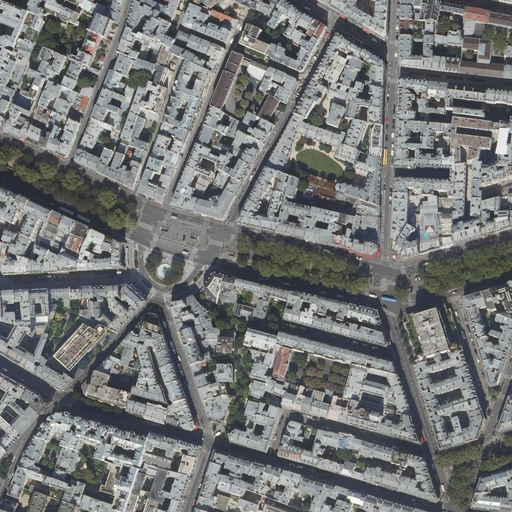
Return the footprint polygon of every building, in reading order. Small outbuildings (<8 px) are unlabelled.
[(13,39),(8,37),(0,40),(0,41),(0,47),(4,50),(13,54),(17,41),(25,25),(30,13),(0,0),(0,23),(16,31),(13,39)] [(32,0),(30,7),(31,9),(30,13),(35,16),(38,17),(45,20),(45,18),(46,16),(47,16),(44,15),(45,11),(39,8),(42,3),(43,3),(43,1),(48,4),(49,0),(32,0)] [(72,20),(75,14),(58,6),(57,3),(56,2),(56,0),(49,0),(48,4),(46,9),(72,20)] [(78,4),(79,4),(79,6),(83,8),(97,15),(113,22),(118,24),(121,14),(123,7),(114,3),(106,0),(77,0),(77,1),(77,2),(79,3),(78,4)] [(134,0),(134,2),(142,5),(144,6),(145,4),(147,4),(146,7),(153,10),(154,8),(158,9),(157,12),(164,15),(167,8),(148,0),(162,0),(169,3),(167,6),(170,7),(173,0),(134,0)] [(186,0),(173,0),(170,7),(177,10),(181,0),(187,2),(188,0),(186,0)] [(196,0),(195,2),(196,2),(197,4),(201,6),(203,1),(203,2),(208,8),(209,9),(209,8),(212,8),(213,9),(213,8),(219,3),(222,7),(223,7),(225,9),(228,9),(228,8),(229,6),(229,7),(230,6),(236,1),(237,0),(236,0),(196,0)] [(279,6),(272,3),(271,6),(262,3),(263,0),(237,0),(236,2),(275,18),(278,13),(279,10),(277,9),(279,6)] [(291,4),(286,0),(282,7),(280,9),(282,11),(282,12),(280,14),(278,13),(275,18),(269,27),(276,30),(282,19),(283,19),(284,19),(284,18),(286,19),(286,17),(289,19),(296,7),(291,4)] [(318,0),(323,3),(331,8),(333,0),(318,0)] [(349,0),(333,0),(331,8),(339,13),(346,17),(349,0)] [(349,0),(346,17),(355,22),(364,28),(370,18),(370,17),(358,10),(360,8),(357,7),(357,0),(349,0)] [(369,0),(376,2),(377,3),(377,7),(376,8),(375,8),(375,9),(389,9),(389,3),(389,0),(369,0)] [(401,0),(402,4),(401,8),(422,8),(423,0),(401,0)] [(424,9),(422,9),(420,21),(425,21),(435,21),(434,34),(434,36),(449,38),(448,52),(456,53),(462,54),(463,50),(463,41),(461,40),(461,38),(437,34),(439,22),(439,21),(439,20),(440,20),(440,19),(439,19),(440,16),(442,16),(443,11),(460,15),(458,26),(461,27),(460,29),(463,30),(467,8),(447,4),(446,4),(444,3),(442,3),(429,1),(427,12),(423,11),(424,9)] [(142,5),(134,2),(130,17),(126,28),(135,32),(143,14),(153,19),(151,22),(150,22),(145,32),(147,33),(145,36),(146,37),(156,41),(158,37),(154,35),(158,26),(162,28),(164,22),(162,20),(164,15),(157,12),(153,10),(146,7),(145,9),(141,7),(142,5)] [(83,8),(79,6),(75,14),(72,20),(71,23),(76,25),(83,8)] [(170,7),(167,6),(167,8),(164,15),(174,19),(177,10),(170,7)] [(200,9),(199,8),(192,6),(188,16),(184,25),(184,27),(194,31),(196,25),(197,23),(198,22),(194,21),(195,18),(197,18),(198,18),(199,18),(201,14),(202,11),(203,10),(200,9)] [(198,22),(197,23),(200,24),(199,26),(196,25),(194,31),(228,44),(230,39),(237,20),(214,11),(213,13),(208,11),(209,9),(204,7),(203,10),(202,11),(205,12),(204,15),(201,14),(199,18),(198,22)] [(292,25),(285,35),(291,40),(291,39),(297,30),(299,26),(297,24),(298,22),(299,22),(301,23),(306,15),(301,11),(296,7),(289,19),(291,20),(290,22),(291,23),(291,24),(291,25),(292,25)] [(420,21),(422,9),(422,8),(401,8),(401,14),(401,20),(420,21)] [(469,8),(467,8),(463,30),(461,38),(461,40),(463,41),(463,50),(479,51),(478,63),(461,61),(460,74),(498,78),(504,79),(506,64),(506,61),(508,47),(509,47),(509,44),(506,43),(503,63),(493,62),(493,61),(491,61),(493,41),(472,39),(475,25),(478,26),(479,23),(511,29),(511,16),(473,9),(471,9),(469,8)] [(389,22),(389,9),(375,9),(375,10),(376,10),(377,10),(376,21),(375,21),(371,19),(372,17),(370,17),(370,18),(364,28),(374,34),(385,41),(388,39),(389,22)] [(30,13),(25,25),(30,27),(35,16),(30,13)] [(106,39),(113,22),(97,15),(91,32),(106,39)] [(311,17),(306,15),(301,23),(299,26),(310,32),(316,21),(311,17)] [(45,21),(45,20),(38,17),(33,29),(41,32),(44,27),(46,23),(45,23),(45,22),(45,21)] [(435,21),(425,21),(420,21),(401,20),(401,28),(401,37),(432,38),(432,34),(434,34),(435,21)] [(321,23),(316,21),(310,32),(308,35),(311,37),(309,41),(308,41),(307,42),(305,41),(303,45),(302,45),(305,47),(303,49),(313,55),(315,50),(327,28),(321,23)] [(176,27),(164,22),(162,28),(159,35),(160,36),(159,37),(159,38),(158,39),(158,41),(159,42),(160,42),(161,43),(162,42),(162,41),(163,42),(162,44),(164,45),(172,49),(176,41),(168,37),(169,36),(167,35),(171,28),(175,30),(176,27)] [(30,27),(25,25),(17,41),(13,54),(12,55),(11,58),(10,61),(17,64),(18,64),(25,67),(27,63),(29,59),(30,59),(32,54),(36,44),(37,41),(40,33),(41,33),(41,32),(33,29),(30,27)] [(255,28),(251,27),(248,25),(240,45),(267,56),(269,52),(277,38),(266,31),(265,32),(255,28)] [(135,32),(126,28),(125,32),(126,33),(125,36),(124,35),(122,41),(134,45),(136,42),(137,42),(137,40),(139,41),(138,43),(140,44),(141,42),(144,43),(146,37),(145,36),(140,34),(139,36),(137,35),(138,34),(136,34),(136,35),(134,34),(135,32)] [(299,32),(297,30),(291,39),(303,45),(305,41),(307,37),(304,35),(305,34),(300,31),(299,32)] [(180,31),(176,41),(172,49),(171,53),(173,54),(181,58),(182,56),(185,57),(187,56),(188,52),(175,47),(176,45),(177,45),(179,39),(191,44),(193,37),(188,35),(180,31)] [(106,39),(91,32),(83,51),(79,49),(78,52),(81,53),(94,58),(101,39),(103,40),(103,41),(104,43),(110,46),(112,42),(106,39)] [(342,48),(347,39),(342,37),(338,34),(332,45),(328,52),(338,56),(340,52),(338,51),(339,51),(339,50),(340,48),(340,47),(342,48)] [(434,36),(434,37),(434,38),(434,42),(446,44),(445,49),(447,50),(446,53),(445,59),(434,58),(433,71),(443,72),(447,73),(448,56),(448,52),(449,38),(434,36)] [(144,43),(140,54),(138,61),(137,63),(136,65),(134,70),(153,76),(155,71),(157,66),(164,45),(162,44),(156,41),(146,37),(144,43)] [(199,39),(193,37),(191,44),(189,48),(199,52),(197,56),(198,56),(199,55),(204,41),(199,39)] [(433,38),(432,38),(401,37),(400,51),(400,64),(403,68),(412,69),(433,71),(434,58),(434,53),(431,52),(431,49),(432,49),(433,49),(433,48),(433,47),(432,47),(431,47),(431,46),(434,46),(434,42),(434,38),(433,38)] [(353,43),(347,39),(342,48),(340,52),(338,56),(335,62),(332,67),(329,72),(326,77),(325,80),(333,84),(336,85),(348,62),(341,58),(344,53),(347,55),(348,53),(353,56),(351,59),(361,62),(361,60),(360,60),(366,51),(353,43)] [(134,45),(122,41),(120,46),(121,46),(119,49),(117,53),(125,56),(127,53),(127,54),(128,54),(128,56),(129,56),(130,55),(132,56),(131,58),(134,59),(138,61),(140,54),(132,51),(134,45)] [(209,43),(204,41),(199,55),(200,56),(202,53),(209,56),(214,45),(209,43)] [(171,53),(172,49),(164,45),(157,66),(167,70),(173,54),(171,53)] [(214,45),(209,56),(208,60),(209,61),(210,61),(219,65),(222,57),(225,50),(214,45)] [(270,61),(289,68),(293,61),(289,60),(287,55),(288,52),(284,50),(284,49),(284,48),(283,47),(282,47),(281,49),(281,50),(276,49),(270,61)] [(53,55),(56,57),(57,54),(45,48),(39,60),(52,66),(53,63),(50,61),(51,60),(52,59),(53,59),(53,58),(52,57),(53,55)] [(271,52),(269,52),(267,56),(265,60),(267,61),(270,62),(270,61),(276,49),(274,48),(271,52)] [(309,63),(313,55),(303,49),(301,54),(302,57),(298,63),(293,61),(289,68),(294,70),(301,73),(304,72),(309,63)] [(12,55),(13,54),(4,50),(1,57),(0,57),(0,73),(3,75),(5,73),(2,71),(3,69),(6,70),(8,65),(5,64),(6,62),(9,63),(10,61),(11,58),(8,57),(9,54),(12,55)] [(376,57),(366,51),(360,60),(361,60),(361,62),(363,63),(369,65),(386,71),(386,67),(383,61),(376,57)] [(187,56),(185,57),(183,59),(186,60),(194,65),(198,58),(188,52),(187,56)] [(338,56),(328,52),(324,60),(320,67),(329,72),(332,67),(331,66),(330,67),(329,66),(330,64),(331,64),(332,63),(332,62),(332,61),(333,60),(334,60),(334,61),(335,62),(338,56)] [(90,67),(94,58),(81,53),(79,57),(77,58),(73,56),(72,57),(71,60),(73,60),(78,63),(79,59),(81,60),(80,63),(90,67)] [(125,56),(117,53),(115,58),(116,58),(120,59),(116,69),(112,67),(113,67),(112,67),(110,71),(123,76),(125,77),(131,80),(132,77),(128,75),(133,64),(136,65),(137,63),(134,62),(134,59),(131,58),(125,56)] [(461,61),(462,54),(456,53),(456,60),(451,60),(452,57),(448,56),(447,73),(454,73),(460,74),(461,61)] [(57,54),(56,57),(55,58),(58,59),(54,68),(51,67),(50,71),(57,74),(60,75),(67,58),(57,54)] [(222,83),(212,107),(223,113),(242,64),(244,58),(234,54),(222,83)] [(52,66),(39,60),(36,58),(34,64),(31,70),(43,76),(47,78),(50,71),(51,67),(52,66)] [(198,58),(194,65),(204,69),(205,67),(207,62),(204,61),(203,61),(202,61),(202,62),(200,61),(200,60),(200,59),(198,58)] [(249,60),(244,58),(242,64),(249,67),(251,63),(248,61),(249,60)] [(363,63),(361,62),(351,59),(349,58),(348,60),(351,62),(349,68),(347,67),(339,86),(350,89),(351,90),(353,83),(354,84),(365,86),(367,87),(385,91),(385,79),(386,71),(369,65),(369,67),(372,68),(372,82),(358,80),(356,79),(359,71),(361,72),(363,63)] [(80,63),(78,63),(73,60),(72,62),(74,62),(68,77),(66,77),(66,76),(64,76),(63,77),(67,78),(77,82),(81,84),(82,82),(78,81),(82,69),(86,70),(99,75),(101,72),(90,67),(80,63)] [(204,69),(194,65),(186,60),(180,76),(175,92),(204,101),(205,98),(210,87),(214,75),(215,75),(204,69)] [(17,64),(10,61),(9,63),(8,65),(6,70),(7,71),(6,73),(5,72),(5,73),(3,75),(0,83),(0,84),(7,88),(17,64)] [(218,69),(219,65),(210,61),(209,64),(208,66),(208,68),(205,67),(204,69),(215,75),(218,69)] [(266,80),(267,77),(270,71),(271,69),(258,63),(257,65),(251,63),(249,67),(247,74),(253,77),(255,79),(265,82),(266,80)] [(26,68),(25,67),(18,64),(13,78),(15,79),(14,82),(19,83),(23,74),(26,68)] [(170,71),(167,70),(157,66),(155,71),(160,73),(156,86),(164,88),(167,79),(170,71)] [(329,72),(320,67),(316,75),(312,83),(318,86),(320,87),(321,87),(324,82),(322,81),(322,80),(323,80),(323,79),(324,79),(324,78),(324,77),(325,75),(326,75),(325,76),(326,77),(329,72)] [(271,69),(270,71),(267,77),(270,78),(268,81),(271,83),(273,79),(276,80),(280,72),(274,70),(271,69)] [(43,76),(31,70),(29,76),(37,80),(35,86),(41,89),(45,81),(46,81),(46,80),(42,78),(43,76)] [(53,84),(57,74),(50,71),(47,78),(46,80),(46,81),(49,82),(51,83),(53,84)] [(123,76),(110,71),(107,79),(103,90),(104,90),(116,95),(116,93),(115,92),(116,88),(118,89),(117,91),(125,95),(128,86),(129,86),(131,80),(125,77),(123,84),(121,83),(121,82),(122,82),(123,81),(121,80),(123,76)] [(284,74),(280,72),(276,80),(275,81),(283,84),(287,76),(284,74)] [(132,77),(131,80),(129,86),(128,86),(125,95),(126,95),(125,98),(123,103),(123,104),(121,109),(121,110),(119,115),(118,115),(114,128),(113,132),(108,144),(98,173),(107,177),(111,179),(116,182),(124,160),(129,146),(131,140),(134,132),(131,131),(132,129),(131,129),(132,127),(133,128),(133,126),(136,127),(139,118),(136,117),(137,115),(140,115),(142,110),(143,106),(141,105),(141,104),(140,103),(141,102),(142,102),(142,100),(145,101),(151,84),(152,81),(148,80),(147,85),(146,85),(144,89),(140,88),(113,166),(110,165),(116,146),(115,146),(137,82),(135,81),(137,77),(133,76),(132,77)] [(287,76),(283,84),(281,88),(292,94),(295,89),(298,82),(297,80),(292,78),(287,76)] [(75,88),(77,82),(67,78),(63,88),(64,88),(76,93),(77,89),(75,88)] [(268,81),(266,80),(265,82),(260,91),(266,93),(271,83),(268,81)] [(400,87),(400,92),(406,92),(406,96),(413,97),(413,93),(412,92),(411,92),(411,91),(415,91),(415,92),(416,93),(423,93),(422,101),(428,102),(430,83),(421,82),(405,80),(400,84),(400,87)] [(40,102),(49,82),(46,81),(45,81),(41,89),(36,102),(31,113),(29,117),(27,122),(26,126),(21,137),(24,139),(26,140),(34,123),(35,119),(41,107),(42,105),(38,103),(39,103),(40,102)] [(55,85),(53,84),(51,83),(48,90),(50,91),(49,94),(47,93),(42,105),(41,107),(47,110),(52,97),(58,99),(53,113),(54,113),(64,117),(68,119),(69,120),(70,120),(81,125),(83,119),(82,119),(74,116),(74,115),(72,114),(72,116),(70,115),(69,117),(67,117),(70,107),(74,109),(73,110),(85,114),(86,110),(60,99),(60,98),(63,90),(64,88),(63,88),(60,86),(59,89),(55,87),(55,85)] [(318,86),(312,83),(307,92),(304,98),(309,101),(311,98),(313,99),(312,102),(316,103),(318,104),(319,104),(322,98),(321,98),(320,99),(318,98),(317,98),(316,98),(319,92),(323,94),(322,95),(323,96),(327,90),(321,87),(320,87),(319,89),(317,88),(318,86)] [(435,84),(430,83),(428,102),(430,102),(430,97),(435,97),(435,99),(436,99),(436,100),(436,103),(438,103),(438,102),(440,84),(435,84)] [(7,88),(0,84),(0,99),(10,104),(12,99),(15,92),(11,90),(7,88)] [(156,86),(151,84),(145,101),(143,106),(142,110),(159,115),(164,99),(168,89),(164,88),(156,86)] [(281,88),(274,84),(273,87),(280,90),(279,92),(275,90),(274,92),(278,94),(276,96),(275,98),(281,101),(286,104),(289,99),(292,94),(281,88)] [(339,86),(336,85),(333,84),(328,97),(345,103),(350,89),(339,86)] [(363,94),(365,86),(354,84),(352,90),(349,104),(350,104),(362,106),(370,108),(384,111),(384,101),(385,91),(367,87),(367,89),(372,90),(371,96),(374,96),(373,103),(359,100),(360,93),(363,94)] [(446,85),(440,84),(438,102),(440,102),(441,98),(446,98),(446,101),(445,101),(444,105),(438,105),(438,106),(437,109),(439,109),(447,110),(450,85),(446,85)] [(84,85),(81,95),(90,99),(92,94),(94,89),(84,85)] [(459,86),(450,85),(447,110),(455,111),(455,115),(463,116),(464,109),(453,108),(454,100),(465,101),(467,87),(459,86)] [(41,89),(35,86),(31,94),(22,90),(21,94),(36,102),(41,89)] [(472,88),(467,87),(465,101),(482,103),(481,111),(464,109),(463,116),(480,118),(480,122),(454,119),(454,126),(453,132),(453,135),(452,139),(449,139),(448,151),(451,151),(456,151),(457,167),(462,166),(461,148),(471,149),(473,149),(470,152),(468,164),(473,162),(480,160),(481,150),(491,150),(492,140),(457,136),(458,128),(493,133),(494,124),(491,124),(485,123),(486,116),(485,116),(486,103),(488,90),(482,89),(472,88)] [(64,88),(63,90),(66,90),(63,99),(60,98),(60,99),(86,110),(88,105),(90,99),(81,95),(76,93),(64,88)] [(125,98),(116,95),(104,90),(101,98),(98,107),(109,111),(112,112),(118,115),(119,115),(121,110),(114,108),(111,107),(112,104),(114,105),(115,102),(113,101),(114,99),(117,100),(117,101),(123,103),(125,98)] [(511,92),(503,91),(488,90),(486,103),(497,105),(497,103),(508,105),(508,106),(511,106),(511,92)] [(204,101),(175,92),(169,108),(164,124),(175,127),(180,129),(191,133),(197,119),(204,101)] [(415,97),(413,97),(406,96),(406,92),(400,92),(399,105),(399,113),(412,113),(413,102),(415,100),(415,97)] [(36,102),(21,94),(18,100),(16,106),(31,113),(36,102)] [(281,101),(275,98),(271,96),(261,116),(256,114),(255,116),(269,123),(281,101)] [(309,101),(304,98),(300,106),(295,115),(305,120),(307,120),(316,103),(312,102),(309,101)] [(8,109),(10,104),(0,99),(0,113),(1,114),(3,115),(3,114),(4,114),(5,113),(5,112),(6,112),(7,112),(8,109)] [(428,102),(422,101),(418,101),(418,104),(420,106),(420,113),(422,113),(434,114),(446,115),(447,110),(439,109),(438,111),(435,111),(435,110),(435,109),(428,108),(428,102)] [(358,122),(362,106),(350,104),(347,119),(355,121),(358,122)] [(31,113),(16,106),(13,111),(12,113),(12,114),(12,115),(12,116),(13,117),(12,117),(12,118),(12,119),(15,120),(19,122),(19,123),(26,126),(27,122),(20,118),(22,114),(29,117),(31,113)] [(109,111),(98,107),(97,106),(94,114),(92,120),(104,124),(109,111)] [(328,125),(339,129),(341,121),(339,120),(340,117),(342,117),(345,109),(335,106),(333,111),(334,111),(331,120),(330,120),(328,125)] [(38,127),(36,126),(37,124),(34,123),(26,140),(32,143),(41,147),(49,124),(51,121),(52,118),(54,113),(53,113),(47,110),(41,107),(35,119),(43,123),(40,130),(38,129),(38,127)] [(240,132),(244,124),(226,114),(223,113),(212,107),(208,117),(205,126),(226,135),(237,139),(240,132)] [(383,119),(384,111),(370,108),(369,122),(366,122),(366,124),(368,124),(370,124),(376,126),(383,127),(383,119)] [(157,121),(159,115),(142,110),(140,115),(139,118),(136,127),(134,132),(131,140),(134,141),(132,147),(133,147),(137,149),(146,152),(149,144),(139,141),(146,120),(141,119),(142,116),(157,121)] [(114,128),(118,115),(112,112),(108,125),(114,128)] [(59,129),(64,117),(54,113),(52,118),(54,118),(54,119),(53,122),(51,121),(49,124),(57,128),(59,129)] [(250,113),(246,120),(245,123),(251,126),(253,128),(254,128),(257,130),(269,136),(272,132),(275,126),(269,123),(255,116),(250,113)] [(417,113),(412,113),(399,113),(399,116),(398,123),(406,124),(408,124),(417,124),(417,122),(416,122),(417,113)] [(455,116),(446,115),(434,114),(422,113),(422,117),(420,119),(420,124),(429,125),(431,125),(454,126),(454,119),(455,116)] [(305,120),(295,115),(282,139),(266,169),(284,175),(289,158),(290,158),(292,151),(298,134),(316,140),(323,143),(339,148),(335,157),(345,160),(356,165),(355,168),(371,174),(367,187),(367,188),(365,191),(362,201),(379,206),(381,176),(382,176),(383,160),(362,153),(357,151),(345,147),(342,145),(346,138),(304,123),(305,120)] [(9,121),(8,123),(7,126),(4,130),(12,134),(21,137),(26,126),(19,123),(19,122),(15,120),(12,119),(11,120),(10,121),(9,121)] [(511,119),(511,124),(501,123),(501,125),(494,124),(493,133),(503,134),(500,152),(499,153),(499,154),(499,155),(499,156),(500,156),(499,162),(498,162),(497,163),(497,164),(497,165),(487,167),(486,167),(484,167),(483,167),(483,168),(483,170),(483,174),(483,176),(485,175),(485,174),(488,173),(489,176),(483,178),(483,187),(511,178),(511,119)] [(78,131),(81,125),(70,120),(69,122),(70,122),(67,130),(65,129),(64,129),(61,128),(60,129),(67,132),(76,136),(78,131)] [(104,124),(92,120),(89,127),(86,136),(98,140),(103,128),(113,132),(114,128),(108,125),(104,124)] [(366,124),(358,122),(355,121),(345,147),(357,151),(368,124),(366,124)] [(251,126),(245,123),(244,124),(240,132),(250,137),(251,138),(253,135),(254,136),(253,139),(265,145),(267,141),(269,136),(257,130),(256,133),(255,132),(252,130),(250,133),(248,132),(251,126)] [(406,126),(406,124),(398,123),(397,131),(397,140),(398,140),(410,140),(411,140),(411,131),(414,132),(414,133),(419,133),(419,132),(422,132),(422,140),(423,140),(435,139),(435,134),(445,133),(445,139),(449,139),(452,139),(453,135),(449,135),(450,132),(453,132),(454,126),(431,125),(431,127),(428,127),(429,125),(420,124),(417,124),(408,124),(408,126),(406,126)] [(49,150),(57,128),(49,124),(41,147),(43,148),(49,150)] [(175,127),(164,124),(162,129),(160,135),(170,139),(171,137),(168,136),(169,133),(173,135),(175,127)] [(384,127),(383,127),(376,126),(370,124),(367,132),(376,135),(375,138),(371,137),(369,143),(366,142),(362,153),(383,160),(383,154),(383,142),(384,132),(384,127)] [(223,135),(226,136),(226,135),(205,126),(201,136),(197,145),(203,148),(206,149),(213,152),(223,156),(227,158),(230,154),(232,148),(220,143),(223,135)] [(60,129),(59,129),(57,128),(49,150),(51,151),(56,154),(62,141),(62,140),(59,138),(61,134),(64,135),(66,136),(67,132),(60,129)] [(189,139),(191,133),(180,129),(179,132),(176,130),(173,138),(176,139),(176,141),(177,141),(186,145),(189,139)] [(76,136),(67,132),(66,136),(64,140),(62,140),(62,141),(73,146),(74,142),(76,136)] [(248,140),(250,137),(240,132),(237,139),(242,143),(245,144),(247,145),(255,150),(260,153),(262,150),(265,145),(253,139),(252,138),(250,141),(248,140)] [(170,139),(160,135),(157,142),(155,148),(170,153),(181,157),(184,151),(186,145),(177,141),(173,152),(172,151),(171,150),(169,149),(172,140),(170,139)] [(98,140),(86,136),(81,148),(76,162),(77,164),(86,168),(98,173),(108,144),(98,140)] [(239,148),(242,143),(237,139),(232,148),(230,154),(238,159),(243,151),(239,148)] [(435,139),(423,140),(422,146),(410,146),(410,140),(398,140),(397,144),(397,152),(408,153),(408,150),(412,150),(412,151),(415,151),(416,151),(416,150),(417,151),(417,153),(421,154),(421,150),(424,150),(431,150),(435,150),(435,139)] [(71,151),(73,146),(62,141),(56,154),(61,156),(66,158),(68,157),(71,151)] [(202,151),(203,148),(197,145),(192,157),(188,168),(198,173),(199,171),(202,172),(202,174),(212,179),(214,173),(214,172),(201,167),(204,159),(219,165),(217,169),(217,171),(221,172),(221,171),(227,158),(223,156),(221,159),(211,155),(213,152),(206,149),(204,152),(202,151)] [(132,147),(129,146),(124,160),(128,161),(130,156),(134,157),(133,162),(142,165),(144,159),(147,152),(146,152),(137,149),(136,154),(131,152),(133,147),(132,147)] [(170,155),(170,153),(155,148),(153,154),(152,159),(163,163),(165,158),(166,154),(170,155)] [(256,161),(260,153),(255,150),(254,152),(248,149),(242,161),(253,168),(256,161)] [(424,153),(424,150),(421,150),(421,154),(417,153),(417,158),(417,160),(417,168),(424,168),(430,168),(431,155),(427,155),(426,155),(426,156),(425,156),(424,156),(424,157),(423,157),(423,153),(424,153)] [(443,150),(440,150),(439,150),(439,154),(439,155),(439,156),(440,156),(440,158),(435,157),(435,156),(435,155),(434,156),(431,155),(430,168),(437,168),(443,169),(444,156),(444,150),(443,150)] [(447,156),(444,156),(443,169),(448,169),(452,169),(452,175),(456,175),(456,173),(457,167),(456,151),(451,151),(451,156),(452,156),(452,157),(452,159),(451,158),(448,157),(448,156),(447,156)] [(410,153),(408,153),(397,152),(397,158),(397,160),(396,169),(406,169),(417,169),(417,168),(417,160),(409,159),(410,153)] [(170,153),(170,155),(168,160),(165,158),(163,163),(177,168),(180,160),(181,157),(170,153)] [(221,171),(231,176),(230,177),(231,177),(244,184),(248,176),(253,168),(242,161),(238,159),(230,154),(227,158),(221,171)] [(177,168),(163,163),(152,159),(149,166),(148,171),(155,173),(160,175),(163,166),(168,170),(167,174),(165,173),(165,174),(164,174),(163,176),(172,179),(174,175),(177,168)] [(133,162),(128,161),(124,160),(116,182),(117,182),(125,186),(133,162)] [(454,234),(456,234),(456,236),(454,237),(454,245),(469,241),(482,237),(482,229),(479,230),(478,227),(482,226),(482,212),(480,212),(480,211),(480,208),(480,207),(482,207),(482,203),(482,200),(482,198),(483,194),(483,193),(480,193),(480,189),(483,189),(483,187),(483,178),(483,176),(483,174),(480,174),(480,170),(483,170),(483,168),(483,163),(479,163),(480,160),(473,162),(471,217),(471,218),(478,219),(478,220),(465,223),(465,218),(467,164),(462,166),(457,167),(456,173),(459,173),(459,174),(459,175),(459,176),(459,178),(456,178),(455,191),(458,192),(457,192),(457,194),(457,195),(457,196),(454,196),(454,199),(455,199),(455,209),(458,209),(457,210),(457,212),(457,213),(457,214),(454,214),(453,229),(454,234)] [(137,180),(142,165),(133,162),(125,186),(129,188),(134,190),(137,180)] [(201,174),(198,173),(188,168),(184,177),(181,185),(191,189),(193,183),(197,184),(201,174)] [(284,175),(266,169),(262,176),(258,185),(271,192),(285,195),(286,189),(288,189),(290,184),(287,184),(289,177),(284,175)] [(155,173),(148,171),(144,181),(140,193),(143,195),(147,196),(155,173)] [(231,176),(221,171),(221,172),(214,185),(224,190),(237,197),(240,191),(244,184),(231,177),(230,179),(233,181),(229,187),(226,185),(230,177),(231,176)] [(163,176),(160,175),(155,173),(147,196),(151,198),(155,200),(163,176)] [(202,174),(201,174),(197,184),(195,190),(204,194),(205,193),(212,179),(202,174)] [(456,178),(456,175),(452,175),(451,181),(448,181),(443,181),(443,192),(447,192),(448,192),(450,192),(451,192),(451,191),(452,191),(452,192),(451,192),(451,193),(450,198),(454,199),(454,196),(455,191),(456,178)] [(163,176),(155,200),(159,202),(163,203),(167,193),(172,179),(163,176)] [(281,235),(285,236),(296,238),(299,239),(306,240),(311,220),(309,220),(310,218),(311,218),(315,203),(311,202),(310,202),(309,207),(290,203),(291,200),(293,201),(294,200),(296,200),(296,199),(298,200),(299,197),(297,196),(300,180),(291,177),(291,179),(290,184),(288,189),(287,196),(283,211),(286,212),(286,213),(284,213),(284,214),(283,214),(278,234),(281,235)] [(408,189),(416,190),(417,180),(405,179),(396,179),(395,186),(395,195),(412,196),(412,192),(408,192),(408,191),(408,189)] [(424,180),(417,180),(416,190),(416,191),(420,191),(419,197),(422,197),(429,197),(430,180),(424,180)] [(437,181),(430,180),(429,197),(435,198),(435,193),(434,193),(434,192),(434,190),(435,190),(435,191),(438,191),(438,192),(439,192),(443,192),(443,181),(437,181)] [(303,198),(311,200),(315,185),(306,182),(303,198)] [(357,199),(362,201),(365,191),(362,190),(362,189),(361,189),(356,188),(356,187),(355,187),(344,184),(343,183),(343,184),(343,185),(340,184),(337,186),(336,188),(338,191),(341,192),(340,194),(338,193),(336,199),(346,202),(348,196),(357,199)] [(195,190),(191,189),(181,185),(177,195),(172,208),(183,210),(195,214),(201,201),(203,198),(203,194),(204,194),(198,191),(195,190)] [(271,192),(258,185),(253,193),(249,201),(267,211),(268,206),(261,203),(264,198),(266,199),(267,198),(269,196),(270,196),(271,192)] [(338,193),(315,185),(311,200),(311,202),(315,203),(311,218),(314,219),(313,221),(311,220),(306,240),(313,242),(320,244),(328,211),(341,215),(342,210),(350,211),(349,214),(352,215),(357,199),(348,196),(346,202),(336,199),(338,193)] [(0,186),(0,201),(8,205),(6,209),(3,208),(0,214),(0,221),(10,226),(11,223),(13,217),(10,216),(12,214),(14,215),(16,209),(14,208),(15,206),(17,207),(21,196),(11,192),(0,186)] [(208,200),(203,198),(201,201),(195,214),(205,216),(213,218),(220,220),(222,220),(225,220),(232,207),(237,197),(224,190),(222,195),(219,194),(209,198),(208,200)] [(282,204),(285,195),(271,192),(270,196),(269,199),(273,200),(269,218),(265,217),(262,230),(270,232),(278,234),(283,214),(283,211),(281,211),(279,217),(277,217),(276,216),(276,215),(275,215),(275,214),(277,214),(278,214),(279,212),(281,205),(282,205),(282,204)] [(416,196),(412,196),(395,195),(394,195),(393,216),(392,238),(393,239),(392,250),(395,252),(396,252),(398,245),(408,227),(409,200),(416,200),(416,196)] [(509,195),(496,199),(496,211),(496,212),(496,223),(496,233),(503,231),(507,230),(509,229),(510,229),(509,211),(501,212),(501,208),(509,208),(509,195)] [(27,199),(21,196),(17,207),(16,209),(14,215),(13,217),(11,223),(15,225),(20,213),(20,212),(19,211),(20,210),(21,210),(22,210),(22,212),(23,213),(21,218),(21,219),(24,220),(26,214),(31,201),(27,199)] [(435,198),(429,197),(422,197),(422,203),(419,210),(412,221),(409,227),(419,232),(420,255),(433,251),(441,249),(444,248),(446,248),(447,248),(450,248),(451,246),(454,245),(454,237),(454,234),(453,229),(454,214),(455,209),(455,199),(454,199),(450,198),(435,198)] [(352,215),(357,216),(353,232),(357,233),(361,234),(378,237),(379,227),(379,219),(380,219),(380,218),(368,216),(369,212),(380,216),(380,213),(381,207),(379,206),(362,201),(357,199),(352,215)] [(496,199),(482,203),(482,207),(482,212),(482,226),(482,229),(482,237),(488,236),(496,233),(496,223),(488,223),(488,219),(490,219),(490,214),(488,214),(488,211),(496,211),(496,199)] [(11,254),(17,257),(17,259),(17,261),(18,274),(21,274),(24,274),(28,274),(33,261),(36,254),(39,246),(41,241),(43,238),(54,212),(47,209),(43,207),(35,203),(31,201),(26,214),(30,216),(18,246),(15,245),(13,248),(11,254)] [(240,225),(248,227),(251,228),(262,230),(265,217),(267,211),(249,201),(243,211),(238,222),(240,225)] [(350,211),(342,210),(341,215),(328,211),(320,244),(327,245),(334,247),(342,249),(344,239),(341,238),(343,225),(347,226),(348,220),(349,214),(350,211)] [(60,215),(54,212),(43,238),(54,243),(66,217),(60,215)] [(357,216),(352,215),(349,214),(348,220),(347,226),(344,239),(342,249),(347,250),(354,251),(356,242),(350,241),(353,232),(357,216)] [(77,222),(71,220),(66,217),(54,243),(61,246),(66,248),(77,222)] [(84,226),(77,222),(66,248),(58,264),(59,272),(69,272),(79,271),(79,263),(85,248),(94,230),(84,226)] [(409,227),(408,227),(398,245),(396,252),(399,255),(403,258),(405,259),(409,258),(413,257),(420,255),(419,232),(409,227)] [(102,234),(94,230),(85,248),(89,250),(92,243),(93,243),(98,244),(98,246),(96,252),(102,254),(108,237),(102,234)] [(13,248),(15,245),(18,235),(8,231),(4,241),(10,243),(9,246),(13,248)] [(357,233),(353,232),(350,241),(356,242),(360,243),(361,239),(363,239),(362,243),(364,244),(367,244),(378,246),(378,244),(378,242),(378,240),(378,237),(361,234),(360,239),(356,238),(357,233)] [(113,239),(108,237),(102,254),(101,258),(99,261),(97,270),(106,270),(113,269),(112,254),(116,241),(113,239)] [(54,243),(43,238),(41,241),(51,246),(51,248),(52,248),(54,243)] [(119,269),(125,269),(123,262),(123,256),(123,250),(124,244),(120,242),(116,241),(112,254),(113,269),(119,269)] [(360,243),(356,242),(354,251),(362,253),(372,256),(377,252),(377,251),(378,246),(367,244),(366,247),(363,246),(361,245),(361,243),(360,243)] [(61,246),(54,243),(52,248),(51,251),(44,266),(44,273),(47,273),(51,273),(52,267),(56,255),(57,256),(61,246)] [(51,251),(39,246),(36,254),(41,256),(41,257),(39,263),(33,261),(28,274),(37,273),(44,273),(44,266),(51,251)] [(58,264),(66,248),(61,246),(57,256),(56,255),(52,267),(51,273),(55,272),(59,272),(58,264)] [(94,251),(89,250),(85,248),(79,263),(79,271),(84,271),(88,271),(90,261),(94,251)] [(96,252),(94,251),(90,261),(88,271),(92,270),(97,270),(99,261),(94,259),(95,256),(101,258),(102,254),(96,252)] [(12,275),(18,274),(17,261),(13,261),(13,260),(14,258),(10,256),(6,264),(4,275),(12,275)] [(220,299),(222,290),(225,276),(220,275),(214,273),(213,275),(211,278),(209,281),(207,284),(204,288),(203,289),(201,291),(204,295),(207,299),(208,301),(210,302),(214,305),(218,309),(220,299)] [(255,283),(225,276),(222,290),(220,299),(225,301),(225,303),(228,303),(229,301),(234,303),(237,289),(238,289),(239,289),(239,290),(239,291),(239,292),(242,292),(243,291),(243,290),(247,291),(248,291),(250,292),(250,291),(251,292),(251,293),(252,296),(253,297),(252,301),(251,307),(245,306),(238,304),(236,313),(235,315),(248,318),(249,320),(252,321),(253,320),(254,318),(263,285),(255,283)] [(124,284),(115,284),(116,296),(119,299),(120,300),(125,305),(134,313),(140,307),(144,303),(145,296),(138,289),(132,283),(124,284)] [(109,284),(103,285),(104,303),(107,303),(107,307),(109,309),(113,306),(119,299),(116,296),(115,284),(109,284)] [(503,287),(496,289),(491,290),(497,311),(499,316),(511,320),(511,284),(511,285),(503,287)] [(84,286),(78,286),(79,299),(86,299),(87,310),(79,310),(79,315),(92,321),(91,302),(91,298),(90,285),(84,286)] [(97,285),(90,285),(91,298),(92,298),(92,296),(95,296),(96,301),(91,302),(92,321),(99,316),(99,304),(101,304),(101,307),(104,307),(104,303),(103,285),(97,285)] [(274,302),(289,306),(293,291),(277,288),(263,285),(254,318),(264,321),(265,319),(272,296),(276,297),(274,302)] [(70,287),(68,287),(69,299),(79,299),(78,286),(76,286),(70,287)] [(59,287),(46,288),(47,316),(48,329),(57,304),(52,304),(51,298),(54,298),(55,299),(56,300),(57,299),(58,300),(56,301),(57,301),(57,302),(57,303),(57,304),(69,310),(69,299),(68,287),(59,287)] [(35,316),(47,316),(46,288),(36,288),(27,289),(28,317),(35,316)] [(20,289),(11,290),(12,301),(16,301),(16,303),(20,303),(20,306),(15,306),(15,312),(20,311),(21,320),(14,320),(14,324),(21,326),(29,328),(28,317),(27,289),(20,289)] [(5,290),(0,290),(0,320),(5,322),(13,324),(14,324),(14,320),(13,312),(3,313),(3,310),(4,309),(4,308),(3,307),(3,304),(12,303),(12,301),(11,290),(5,290)] [(493,312),(497,311),(491,290),(487,292),(473,295),(463,298),(470,321),(471,324),(486,328),(485,324),(483,324),(479,310),(487,308),(488,308),(489,311),(493,312)] [(298,293),(293,291),(289,306),(285,320),(291,322),(297,323),(301,325),(304,312),(302,312),(304,303),(306,304),(307,302),(303,301),(304,294),(300,293),(298,293)] [(313,296),(304,294),(303,301),(307,302),(319,306),(321,298),(313,296)] [(210,312),(205,308),(201,304),(197,300),(194,296),(189,299),(184,301),(192,316),(196,315),(198,314),(200,318),(208,313),(210,312)] [(329,300),(321,298),(319,306),(318,311),(321,312),(320,315),(327,317),(329,309),(331,310),(332,312),(336,313),(337,312),(339,312),(341,312),(339,321),(347,323),(352,305),(348,304),(329,300)] [(131,316),(134,313),(125,305),(124,307),(119,302),(120,300),(119,299),(113,306),(128,320),(131,316)] [(192,316),(184,301),(180,302),(179,302),(177,302),(173,302),(171,310),(173,316),(175,322),(192,316)] [(319,306),(307,302),(306,304),(305,309),(311,311),(311,312),(310,312),(309,311),(308,311),(308,313),(304,312),(301,325),(308,326),(314,328),(317,315),(318,311),(319,306)] [(367,308),(352,305),(347,323),(351,325),(351,323),(362,326),(363,323),(366,324),(365,327),(370,329),(371,325),(376,327),(375,330),(371,329),(371,330),(386,335),(382,322),(381,319),(378,311),(370,309),(367,308)] [(450,356),(464,352),(455,322),(451,309),(448,310),(447,307),(443,308),(442,305),(423,310),(409,315),(407,319),(408,323),(404,325),(411,345),(418,367),(428,363),(436,361),(439,360),(442,359),(450,356)] [(121,327),(128,320),(113,306),(109,309),(114,314),(114,315),(114,316),(111,319),(110,320),(109,319),(103,314),(94,320),(102,323),(100,325),(106,328),(116,333),(121,327)] [(370,308),(370,309),(378,311),(381,319),(382,319),(379,310),(370,308)] [(213,320),(208,313),(200,318),(200,319),(203,326),(204,330),(207,329),(207,330),(207,331),(208,331),(205,333),(207,340),(208,343),(220,339),(221,330),(219,329),(214,329),(212,322),(213,321),(213,320)] [(154,315),(150,314),(146,319),(137,328),(150,333),(155,334),(165,338),(160,322),(158,316),(154,315)] [(203,326),(200,319),(197,319),(196,315),(192,316),(175,322),(178,328),(180,334),(203,326)] [(320,315),(317,315),(314,328),(324,331),(333,333),(336,323),(337,320),(327,317),(320,315)] [(36,328),(35,316),(28,317),(29,328),(21,326),(3,356),(9,360),(17,364),(25,350),(17,345),(24,333),(32,337),(35,329),(36,328)] [(47,316),(35,316),(36,328),(35,329),(43,333),(33,354),(25,350),(17,364),(24,369),(32,373),(39,355),(48,329),(47,316)] [(511,345),(511,320),(499,316),(496,322),(505,326),(504,328),(503,328),(502,328),(502,329),(502,330),(504,331),(504,333),(504,335),(493,332),(490,336),(502,340),(501,343),(511,347),(511,345)] [(337,323),(336,323),(333,333),(343,336),(352,338),(355,326),(351,325),(350,327),(341,324),(340,323),(337,323)] [(21,326),(14,324),(13,324),(13,326),(14,326),(6,340),(0,335),(0,354),(3,356),(21,326)] [(96,339),(106,328),(100,325),(97,324),(93,329),(82,324),(50,358),(47,361),(53,366),(64,374),(73,364),(84,352),(96,339)] [(486,328),(471,324),(474,332),(477,342),(487,338),(489,339),(490,336),(493,332),(494,331),(486,328)] [(205,333),(204,330),(203,326),(180,334),(182,342),(184,348),(207,340),(205,333)] [(371,330),(355,326),(352,338),(365,342),(387,348),(389,345),(387,340),(386,335),(371,330)] [(150,333),(137,328),(135,331),(139,334),(143,335),(142,337),(139,337),(133,332),(127,339),(126,340),(146,347),(150,335),(150,333)] [(278,347),(281,337),(251,329),(246,345),(245,348),(247,349),(250,350),(252,345),(253,345),(254,342),(254,344),(255,344),(254,347),(260,348),(259,352),(262,353),(263,349),(268,350),(269,346),(272,347),(270,355),(275,357),(278,347)] [(221,330),(220,339),(234,340),(233,341),(238,341),(238,338),(237,334),(236,334),(234,332),(234,331),(233,330),(232,331),(221,330)] [(282,332),(281,337),(278,347),(283,348),(284,345),(295,348),(295,351),(299,352),(303,338),(293,335),(282,332)] [(167,343),(165,338),(155,334),(154,337),(151,337),(151,335),(150,335),(146,347),(150,348),(151,347),(154,347),(152,349),(155,357),(170,352),(167,343)] [(314,341),(303,338),(299,352),(304,353),(305,351),(316,354),(316,356),(321,357),(324,343),(314,341)] [(489,339),(487,338),(477,342),(479,348),(480,352),(490,349),(508,355),(510,351),(511,347),(501,343),(500,346),(498,347),(494,346),(494,345),(493,344),(493,343),(492,343),(491,343),(490,344),(488,344),(488,342),(489,339)] [(234,340),(220,339),(208,343),(209,348),(215,346),(215,352),(233,353),(233,341),(234,340)] [(146,347),(126,340),(119,348),(111,357),(122,361),(121,365),(122,365),(138,370),(138,369),(138,365),(135,364),(135,359),(135,358),(132,357),(133,354),(134,354),(134,353),(133,353),(135,347),(139,348),(138,350),(144,369),(149,370),(155,369),(150,348),(146,347)] [(191,367),(212,359),(209,348),(208,343),(207,340),(184,348),(188,357),(191,367)] [(334,346),(324,343),(321,357),(325,358),(326,355),(337,358),(337,361),(342,362),(345,349),(334,346)] [(292,380),(286,378),(293,351),(283,348),(278,347),(275,357),(269,378),(273,379),(278,380),(289,383),(296,385),(301,387),(302,383),(299,382),(292,380)] [(355,352),(345,349),(342,362),(348,364),(351,364),(351,362),(358,364),(358,366),(363,367),(366,355),(355,352)] [(490,349),(480,352),(482,358),(483,363),(491,361),(489,355),(491,355),(495,356),(496,358),(495,361),(505,364),(507,360),(508,355),(490,349)] [(259,352),(250,350),(251,350),(252,353),(253,354),(254,356),(254,359),(257,360),(253,374),(251,374),(250,377),(260,380),(268,382),(269,378),(275,357),(270,355),(262,353),(259,352)] [(172,358),(170,352),(155,357),(156,360),(158,359),(160,365),(157,366),(159,371),(161,370),(175,365),(172,358)] [(467,360),(464,352),(450,356),(452,360),(443,362),(442,359),(439,360),(443,371),(456,366),(457,372),(469,368),(467,360)] [(46,360),(39,355),(32,373),(38,377),(44,380),(51,370),(47,368),(48,367),(47,366),(47,365),(46,364),(45,364),(44,366),(43,365),(46,360)] [(366,355),(363,367),(383,372),(383,370),(387,370),(386,373),(399,376),(396,367),(395,362),(379,358),(366,355)] [(325,358),(321,357),(316,356),(315,360),(347,368),(348,364),(342,362),(337,361),(325,358)] [(115,374),(119,374),(122,365),(121,365),(122,361),(111,357),(106,361),(96,372),(111,376),(112,373),(115,374)] [(214,366),(212,359),(191,367),(193,373),(195,379),(215,372),(214,366)] [(443,371),(439,360),(436,361),(437,364),(429,367),(428,363),(418,367),(414,368),(419,383),(419,384),(431,380),(430,375),(443,371)] [(491,361),(483,363),(485,367),(487,373),(493,371),(494,372),(494,370),(496,370),(498,370),(497,373),(502,374),(504,369),(505,364),(495,361),(494,365),(493,366),(491,361)] [(177,373),(175,365),(161,370),(167,387),(181,382),(177,373)] [(214,366),(215,372),(219,384),(223,396),(230,396),(226,385),(227,384),(228,383),(228,382),(234,382),(234,368),(233,368),(233,365),(214,366)] [(345,398),(345,399),(350,401),(354,402),(361,404),(367,405),(385,410),(388,411),(399,414),(403,416),(413,418),(409,409),(410,409),(406,396),(402,385),(401,383),(399,376),(386,373),(383,372),(363,367),(358,366),(354,365),(353,369),(352,370),(353,370),(346,395),(345,396),(346,396),(345,398)] [(67,385),(72,380),(64,374),(53,366),(44,381),(52,385),(60,390),(63,389),(67,385)] [(471,373),(469,368),(457,372),(458,377),(434,385),(432,380),(431,380),(419,384),(421,389),(423,394),(448,386),(449,392),(461,388),(465,398),(453,402),(454,408),(429,416),(431,421),(433,427),(445,423),(444,417),(456,414),(468,410),(469,415),(483,411),(481,404),(478,395),(474,382),(471,373)] [(160,387),(155,369),(149,370),(144,369),(143,369),(138,386),(147,388),(148,383),(150,383),(151,390),(160,387)] [(494,372),(493,371),(487,373),(488,378),(491,387),(498,385),(500,379),(502,374),(497,373),(495,372),(495,373),(497,374),(496,375),(494,374),(494,372)] [(111,376),(96,372),(87,382),(83,387),(86,396),(97,400),(119,406),(129,409),(131,400),(133,395),(133,394),(109,387),(112,377),(111,377),(111,376)] [(215,372),(195,379),(197,384),(199,391),(212,386),(212,384),(209,385),(207,378),(212,376),(215,385),(219,384),(215,372)] [(11,378),(4,374),(0,381),(0,388),(5,391),(0,399),(0,401),(4,404),(5,402),(17,382),(11,378)] [(272,381),(273,379),(269,378),(268,382),(260,380),(259,382),(256,381),(252,396),(255,397),(254,400),(263,402),(266,391),(274,393),(277,383),(273,382),(272,381)] [(278,380),(277,383),(274,393),(270,406),(272,407),(279,409),(279,407),(281,403),(279,402),(279,400),(279,399),(279,398),(278,398),(277,398),(276,398),(278,395),(285,397),(287,392),(289,383),(278,380)] [(22,384),(17,382),(5,402),(15,411),(19,407),(13,401),(14,401),(17,398),(18,398),(25,387),(22,384)] [(184,390),(181,382),(167,387),(166,387),(167,392),(170,391),(171,394),(168,395),(172,405),(187,400),(184,390)] [(219,384),(215,385),(212,386),(199,391),(201,397),(204,403),(223,396),(219,384)] [(162,386),(160,387),(151,390),(151,392),(148,391),(149,389),(147,388),(138,386),(136,385),(133,394),(133,395),(168,405),(162,386)] [(301,387),(296,385),(296,387),(292,386),(290,391),(292,392),(292,393),(291,393),(290,395),(288,394),(289,392),(287,392),(285,397),(282,406),(288,408),(294,409),(302,387),(301,387)] [(437,396),(449,392),(448,386),(423,394),(424,400),(426,405),(439,401),(441,400),(440,397),(438,397),(437,396)] [(30,390),(25,387),(18,398),(17,401),(21,405),(23,403),(25,404),(29,399),(32,401),(32,400),(34,397),(36,398),(37,399),(40,395),(30,390)] [(309,389),(302,387),(294,409),(298,410),(303,412),(307,398),(306,398),(302,397),(304,391),(308,393),(309,389)] [(318,392),(333,396),(334,391),(319,387),(318,391),(318,392)] [(318,391),(309,389),(308,393),(314,394),(312,399),(307,398),(303,412),(307,413),(311,414),(318,392),(318,391)] [(320,417),(328,419),(335,396),(333,396),(318,392),(311,414),(320,417)] [(28,406),(38,416),(44,410),(49,405),(49,401),(44,398),(40,395),(37,399),(36,398),(35,399),(37,400),(36,401),(35,402),(32,400),(32,401),(29,399),(25,404),(28,406)] [(229,416),(232,411),(232,410),(234,404),(236,397),(230,396),(223,396),(204,403),(207,412),(210,422),(213,422),(216,423),(218,423),(219,424),(221,425),(222,426),(227,420),(229,416)] [(342,398),(335,396),(328,419),(333,420),(338,422),(342,408),(339,407),(342,398)] [(440,405),(439,401),(426,405),(428,411),(429,416),(454,408),(453,402),(451,397),(445,399),(446,404),(441,406),(441,405),(440,405)] [(146,418),(150,406),(131,400),(129,409),(128,413),(137,415),(146,418)] [(165,423),(177,427),(192,431),(196,427),(191,411),(187,400),(172,405),(170,406),(169,409),(165,423)] [(262,404),(263,402),(254,400),(254,402),(250,401),(246,416),(250,417),(249,420),(257,422),(259,416),(262,404)] [(0,427),(4,430),(9,425),(8,425),(1,418),(0,417),(0,411),(4,404),(0,401),(0,427)] [(348,424),(354,402),(350,401),(348,409),(342,408),(338,422),(343,423),(348,424)] [(9,425),(20,436),(25,430),(30,425),(15,411),(5,402),(4,404),(0,411),(0,417),(1,418),(6,412),(13,419),(8,425),(9,425)] [(359,410),(361,404),(354,402),(348,424),(364,429),(379,433),(383,417),(385,410),(367,405),(365,410),(364,410),(362,411),(359,410)] [(281,409),(279,409),(272,407),(270,413),(265,412),(267,405),(262,404),(259,416),(261,417),(262,414),(263,415),(263,417),(277,421),(279,417),(281,409)] [(511,407),(507,405),(498,432),(500,434),(511,430),(511,407)] [(15,411),(30,425),(34,420),(38,416),(28,406),(23,411),(19,407),(15,411)] [(154,420),(165,423),(169,409),(165,408),(165,410),(150,406),(146,418),(154,420)] [(397,419),(399,414),(388,411),(386,418),(383,417),(379,433),(385,435),(392,437),(397,419)] [(484,415),(483,411),(469,415),(471,422),(470,427),(469,426),(467,421),(468,421),(466,416),(459,418),(467,444),(473,442),(479,440),(482,430),(486,420),(484,415)] [(78,424),(80,418),(71,415),(65,414),(55,416),(43,430),(36,437),(48,441),(51,442),(55,432),(55,431),(58,432),(61,433),(61,434),(62,434),(66,435),(65,438),(64,438),(63,442),(62,446),(69,449),(71,444),(72,444),(75,433),(77,429),(78,430),(79,425),(78,424)] [(261,417),(259,416),(257,422),(256,424),(265,426),(264,428),(265,429),(266,430),(264,438),(253,435),(249,448),(258,451),(267,453),(274,433),(277,421),(263,417),(261,417)] [(413,418),(403,416),(402,420),(397,419),(392,437),(402,439),(421,445),(419,436),(417,430),(413,418)] [(89,421),(80,418),(78,424),(79,425),(78,430),(79,430),(78,434),(75,433),(72,444),(73,444),(72,450),(73,450),(79,452),(80,449),(81,449),(82,443),(83,441),(91,443),(91,444),(92,444),(94,436),(90,435),(91,431),(96,432),(98,423),(89,421)] [(456,433),(451,434),(455,447),(460,446),(464,445),(467,444),(459,418),(452,421),(456,433)] [(256,424),(257,422),(249,420),(246,428),(249,429),(254,431),(256,424)] [(236,433),(240,430),(242,428),(235,422),(228,431),(229,432),(230,432),(233,435),(236,433)] [(286,436),(308,443),(308,442),(313,427),(308,426),(304,438),(301,437),(303,431),(304,430),(303,429),(303,428),(302,428),(303,425),(301,424),(296,423),(295,423),(294,422),(293,422),(292,422),(291,423),(290,424),(290,425),(290,426),(289,426),(286,436)] [(447,422),(445,423),(433,427),(436,437),(440,451),(448,449),(455,447),(451,434),(448,435),(445,426),(448,425),(447,422)] [(106,426),(98,423),(96,432),(98,433),(97,437),(94,436),(92,444),(99,446),(100,447),(99,450),(96,459),(105,462),(106,457),(110,445),(108,444),(110,438),(112,439),(113,435),(114,435),(116,429),(106,426)] [(0,439),(0,440),(8,448),(14,442),(20,436),(9,425),(4,430),(4,431),(6,433),(0,439)] [(126,431),(116,429),(114,435),(113,435),(112,439),(114,440),(112,446),(110,445),(106,457),(109,458),(109,459),(110,460),(113,461),(113,462),(115,463),(116,464),(119,465),(118,466),(121,467),(124,468),(125,468),(125,466),(127,467),(130,459),(129,457),(122,455),(121,456),(115,454),(117,448),(118,448),(119,444),(121,445),(121,447),(125,448),(126,450),(128,451),(133,434),(126,431)] [(253,435),(254,431),(249,429),(248,432),(240,430),(236,433),(238,434),(236,436),(233,435),(230,436),(231,439),(231,441),(231,443),(238,445),(249,448),(253,435)] [(320,429),(317,444),(327,447),(323,459),(333,463),(342,436),(336,434),(324,430),(320,429)] [(153,433),(151,439),(147,451),(152,453),(154,452),(155,447),(162,449),(166,437),(159,434),(153,433)] [(142,436),(133,434),(128,451),(131,451),(132,452),(133,450),(136,451),(137,449),(141,450),(141,451),(140,451),(139,454),(138,454),(136,460),(130,459),(127,467),(131,468),(134,468),(131,478),(128,479),(122,476),(119,484),(127,487),(127,488),(130,488),(129,489),(127,489),(126,489),(118,487),(117,491),(118,491),(117,495),(124,497),(125,497),(126,496),(128,497),(127,500),(124,499),(124,500),(123,499),(122,500),(119,511),(120,511),(127,511),(133,495),(143,464),(146,453),(147,451),(151,439),(142,436)] [(290,460),(301,463),(306,450),(308,443),(286,436),(280,457),(290,460)] [(348,437),(342,436),(333,463),(345,467),(347,460),(338,457),(341,450),(342,452),(345,453),(347,452),(347,450),(350,451),(350,450),(351,449),(351,448),(354,439),(348,437)] [(40,462),(48,441),(36,437),(30,448),(24,458),(37,463),(42,464),(42,463),(40,462)] [(172,438),(166,437),(162,449),(170,451),(168,456),(169,458),(174,459),(175,456),(176,454),(179,441),(172,438)] [(358,440),(354,439),(351,448),(351,449),(351,450),(352,451),(353,451),(354,451),(354,450),(355,450),(361,451),(365,442),(363,441),(358,440)] [(0,446),(5,451),(7,449),(8,448),(0,440),(0,446)] [(190,444),(179,441),(176,454),(178,455),(179,452),(181,453),(181,455),(198,459),(200,454),(202,447),(190,444)] [(371,443),(365,442),(361,451),(361,453),(357,465),(369,469),(372,460),(373,457),(377,445),(371,443)] [(314,453),(306,450),(301,463),(310,466),(319,468),(323,459),(327,447),(317,444),(316,444),(314,453)] [(383,447),(377,445),(373,457),(384,460),(387,448),(383,447)] [(72,450),(69,449),(62,446),(61,448),(61,449),(63,450),(61,457),(57,467),(56,466),(54,467),(54,468),(56,469),(68,473),(71,475),(72,473),(73,473),(73,471),(77,472),(82,458),(78,456),(79,455),(78,455),(79,453),(79,452),(73,450),(72,450)] [(392,449),(387,448),(384,460),(394,463),(397,451),(392,449)] [(352,451),(350,450),(350,451),(347,460),(345,467),(342,475),(347,477),(349,477),(352,478),(357,465),(361,453),(353,451),(352,451)] [(214,458),(212,464),(222,467),(223,464),(225,463),(227,464),(226,468),(227,468),(231,456),(223,453),(216,451),(214,458)] [(397,451),(394,463),(393,465),(402,467),(401,471),(406,472),(407,471),(408,466),(411,455),(404,453),(397,451)] [(159,457),(146,453),(143,464),(156,467),(159,457)] [(180,457),(175,456),(174,459),(174,461),(171,472),(192,478),(195,469),(198,459),(181,455),(180,457)] [(411,455),(408,466),(416,468),(418,473),(407,471),(406,472),(406,473),(406,474),(412,475),(418,476),(425,478),(433,479),(428,466),(426,459),(419,457),(411,455)] [(237,457),(231,456),(227,468),(227,469),(233,471),(231,478),(225,476),(223,482),(222,486),(220,490),(232,494),(243,459),(237,457)] [(174,461),(159,457),(156,467),(171,472),(174,461)] [(35,466),(37,463),(24,458),(23,462),(20,468),(49,478),(52,479),(64,483),(68,473),(56,469),(54,475),(42,471),(42,470),(38,468),(35,466)] [(245,460),(243,459),(232,494),(239,496),(238,499),(239,499),(240,496),(244,497),(247,490),(249,484),(242,482),(244,474),(251,476),(255,463),(252,462),(245,460)] [(345,467),(333,463),(323,459),(319,468),(330,472),(342,475),(345,467)] [(376,461),(374,461),(372,460),(369,469),(365,482),(374,484),(382,487),(388,471),(375,467),(376,461)] [(122,476),(124,468),(121,467),(120,471),(116,470),(117,466),(110,463),(109,469),(112,470),(107,487),(103,485),(101,492),(102,492),(116,497),(117,495),(118,491),(117,491),(118,487),(119,484),(122,476)] [(262,465),(255,463),(251,476),(258,479),(256,486),(249,483),(249,484),(247,490),(256,493),(257,491),(260,492),(269,467),(262,465)] [(184,503),(185,497),(192,478),(171,472),(156,467),(143,464),(133,495),(164,505),(166,500),(166,498),(168,499),(174,500),(184,503)] [(221,471),(222,467),(212,464),(210,470),(208,474),(207,477),(223,482),(225,476),(227,469),(227,468),(226,468),(224,468),(223,472),(221,471)] [(365,482),(369,469),(357,465),(352,478),(358,480),(365,482)] [(277,469),(269,467),(260,492),(262,493),(261,495),(263,496),(274,500),(275,496),(277,493),(272,491),(271,494),(268,493),(270,488),(269,487),(267,486),(269,481),(273,483),(272,485),(275,486),(276,486),(276,484),(280,485),(280,484),(285,471),(277,469)] [(48,481),(49,478),(20,468),(17,475),(13,484),(24,488),(29,478),(45,483),(44,485),(51,487),(52,486),(67,492),(66,495),(64,494),(63,496),(32,486),(30,490),(37,493),(50,498),(64,502),(71,505),(77,488),(70,485),(64,483),(52,479),(50,482),(48,481)] [(394,470),(392,469),(389,468),(388,471),(382,487),(392,490),(400,492),(406,474),(406,473),(398,471),(396,475),(391,474),(392,471),(393,471),(394,470)] [(502,472),(494,475),(496,482),(497,482),(499,488),(507,486),(508,492),(511,491),(511,479),(509,470),(502,472)] [(295,474),(285,471),(280,484),(285,486),(283,491),(278,489),(277,493),(275,496),(278,497),(277,501),(288,505),(295,489),(300,491),(305,477),(295,474)] [(412,478),(412,475),(406,474),(400,492),(409,495),(418,497),(421,490),(423,483),(425,478),(418,476),(417,480),(410,478),(412,478)] [(496,489),(499,488),(497,482),(496,482),(494,475),(482,478),(479,485),(476,495),(488,494),(492,494),(492,491),(493,490),(493,492),(497,491),(496,489)] [(222,486),(223,482),(207,477),(204,488),(200,498),(216,503),(217,499),(213,498),(218,484),(222,486)] [(316,480),(305,477),(300,491),(296,501),(297,502),(296,506),(303,509),(304,505),(299,502),(302,494),(303,494),(304,492),(317,497),(311,511),(317,511),(328,484),(316,480)] [(435,488),(433,479),(425,478),(423,483),(425,483),(424,485),(424,486),(423,488),(424,488),(424,490),(426,491),(425,492),(421,490),(418,497),(426,500),(437,503),(439,500),(435,488)] [(77,488),(71,505),(78,507),(85,485),(72,480),(70,485),(77,488)] [(25,488),(24,488),(13,484),(11,489),(8,495),(20,499),(25,488)] [(333,485),(328,484),(317,511),(331,511),(333,508),(333,507),(328,505),(328,503),(334,505),(336,500),(333,498),(338,487),(333,485)] [(344,489),(338,487),(333,498),(336,500),(337,500),(338,498),(340,498),(339,501),(340,501),(348,504),(352,491),(344,489)] [(361,493),(352,491),(348,504),(353,506),(365,510),(369,496),(361,493)] [(511,500),(511,491),(508,492),(508,493),(509,493),(509,499),(503,498),(501,511),(511,511),(511,502),(511,503),(511,501),(511,500)] [(45,511),(50,498),(37,493),(29,511),(76,511),(77,511),(78,507),(71,505),(64,502),(60,511),(45,511)] [(488,494),(476,495),(474,500),(472,506),(474,509),(487,510),(500,511),(501,511),(503,498),(496,498),(496,497),(494,496),(494,497),(487,497),(488,494)] [(164,511),(163,511),(163,510),(164,505),(133,495),(127,511),(164,511)] [(219,495),(217,499),(216,503),(215,507),(227,511),(231,499),(219,495)] [(82,509),(91,511),(111,511),(112,509),(113,506),(104,503),(95,500),(86,496),(82,509)] [(263,496),(259,506),(256,511),(305,511),(303,511),(288,505),(277,501),(274,500),(263,496)] [(375,498),(369,496),(365,510),(369,511),(376,511),(381,499),(375,498)] [(215,507),(216,503),(200,498),(199,502),(198,506),(209,510),(210,507),(214,508),(215,507)] [(398,504),(381,499),(376,511),(381,511),(382,511),(383,511),(415,511),(416,510),(398,504)] [(4,504),(2,510),(5,511),(15,511),(19,504),(6,500),(4,504)] [(180,511),(181,511),(184,503),(174,500),(173,502),(172,502),(171,502),(169,508),(169,509),(171,509),(170,511),(169,511),(168,511),(180,511)] [(251,510),(256,511),(259,506),(243,500),(240,506),(245,508),(245,509),(246,511),(245,511),(250,511),(251,511),(251,510)] [(348,504),(340,501),(336,511),(335,510),(335,509),(334,509),(334,508),(333,508),(331,511),(350,511),(353,506),(348,504)]
